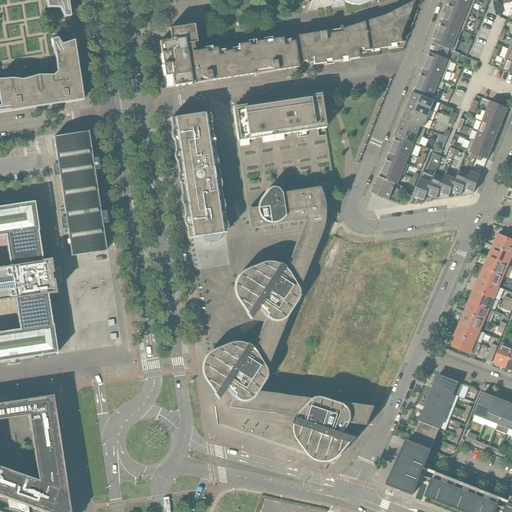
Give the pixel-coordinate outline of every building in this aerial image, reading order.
[(46,0),(47,0),(47,8),(60,9),(65,18),(71,17),(68,0),(46,0)] [(451,0),(450,3),(471,11),(475,1),(473,0),(471,0),(472,0),(471,0),(451,0)] [(313,34),(298,36),(302,62),(306,62),(306,64),(313,63),(313,66),(359,59),(357,49),(401,43),(398,27),(404,26),(414,1),(384,16),(342,29),(319,33),(306,25),(307,32),(313,34)] [(446,13),(467,21),(471,11),(450,3),(446,13)] [(462,31),(462,32),(463,32),(463,31),(467,21),(446,13),(442,23),(462,31)] [(458,41),(462,32),(462,31),(442,23),(438,33),(458,41)] [(298,68),(295,49),(294,42),(290,42),(290,40),(283,41),(283,38),(192,52),(192,50),(194,50),(193,44),(197,43),(196,37),(194,25),(169,29),(171,40),(159,42),(161,51),(166,88),(298,68)] [(458,41),(438,33),(434,44),(450,51),(455,53),(458,45),(459,41),(458,41)] [(83,100),(78,69),(74,41),(62,45),(57,38),(51,40),(56,59),(57,69),(57,72),(54,76),(38,76),(23,80),(13,79),(0,79),(0,103),(0,106),(0,113),(43,107),(83,100)] [(434,44),(430,53),(446,59),(451,62),(456,64),(460,55),(455,53),(450,51),(434,44)] [(426,63),(447,71),(451,62),(446,59),(430,53),(426,63)] [(511,74),(511,61),(507,60),(507,61),(505,66),(503,71),(511,74)] [(470,70),(474,71),(478,62),(473,61),(470,70)] [(440,80),(443,82),(443,81),(447,71),(426,63),(422,73),(440,80)] [(436,90),(436,89),(440,80),(422,73),(418,83),(436,90)] [(434,101),(435,102),(435,101),(439,91),(436,89),(436,90),(418,83),(414,93),(434,101)] [(410,101),(431,110),(434,102),(434,101),(414,93),(414,92),(413,92),(413,93),(410,101)] [(238,141),(325,128),(320,94),(233,107),(238,141)] [(406,110),(428,119),(431,110),(410,101),(409,102),(406,110)] [(486,112),(504,119),(508,109),(507,108),(490,101),(490,102),(486,112)] [(428,119),(406,110),(402,120),(423,128),(424,128),(426,121),(428,119)] [(482,122),(500,129),(504,119),(486,112),(482,122)] [(189,239),(207,236),(226,233),(208,113),(189,116),(171,119),(189,239)] [(423,128),(402,120),(399,128),(423,137),(426,129),(423,128)] [(496,139),(500,129),(482,122),(478,132),(496,139)] [(396,137),(414,143),(419,145),(423,137),(399,128),(396,136),(396,137),(395,137),(396,137)] [(105,212),(100,213),(97,192),(94,170),(99,170),(97,159),(92,160),(88,132),(53,138),(57,165),(52,166),(54,176),(59,176),(62,197),(65,218),(61,219),(62,230),(67,229),(71,256),(106,251),(102,224),(107,223),(105,212)] [(496,139),(478,132),(474,142),(492,149),(496,139)] [(440,135),(437,143),(444,146),(448,137),(444,136),(440,135)] [(392,147),(410,154),(410,155),(412,156),(412,155),(416,145),(413,144),(414,143),(396,137),(392,147)] [(488,159),(490,153),(492,149),(474,142),(471,140),(470,142),(467,151),(472,153),(477,155),(482,158),(488,159)] [(406,164),(410,155),(410,154),(392,147),(390,154),(388,157),(406,164)] [(402,174),(402,175),(404,176),(404,175),(408,165),(406,164),(388,157),(384,167),(402,174)] [(396,183),(396,184),(398,185),(402,175),(402,174),(384,167),(380,177),(396,183)] [(458,176),(452,191),(462,195),(464,189),(470,174),(469,174),(459,170),(457,176),(458,176)] [(470,174),(464,189),(474,193),(481,176),(470,171),(469,174),(470,174)] [(445,178),(439,193),(449,197),(452,191),(458,176),(457,176),(447,172),(444,178),(445,178)] [(439,193),(445,178),(444,178),(434,174),(430,183),(431,183),(427,195),(437,199),(439,193)] [(376,185),(401,195),(401,194),(402,194),(403,193),(401,193),(403,189),(404,189),(405,189),(403,188),(404,188),(396,184),(396,183),(380,177),(379,176),(379,177),(379,178),(376,185)] [(427,195),(431,183),(430,183),(420,179),(413,197),(414,197),(415,197),(424,201),(427,195)] [(401,195),(376,185),(374,189),(372,194),(397,204),(399,199),(400,199),(401,198),(399,198),(401,195)] [(357,437),(345,434),(352,424),(368,426),(376,407),(358,404),(347,403),(276,394),(267,393),(257,392),(280,334),(318,240),(320,235),(323,228),(324,224),(325,218),(325,213),(325,206),(324,202),(323,199),(322,194),(319,188),(285,193),(283,192),(279,189),(277,188),(275,187),(272,187),(270,188),(268,190),(259,200),(258,204),(257,208),(248,209),(251,229),(305,221),(298,237),(287,264),(286,268),(285,268),(279,264),(276,263),(272,262),(268,262),(264,263),(248,269),(244,271),(241,273),(238,276),(236,279),(234,283),(234,286),(234,290),(234,294),(235,298),(237,301),(251,320),(258,310),(266,318),(253,348),(253,347),(247,344),(243,343),(239,342),(235,342),(231,343),(220,347),(213,350),(210,352),(207,354),(206,356),(204,358),(203,361),(202,364),(201,366),(201,370),(202,374),(203,378),(205,381),(218,400),(222,394),(225,390),(233,398),(229,408),(249,411),(259,412),(298,417),(298,418),(295,424),(296,424),(296,428),(296,432),(297,436),(298,440),(306,450),(309,453),(311,457),(313,458),(314,459),(316,460),(318,461),(321,462),(323,463),(327,463),(329,463),(330,462),(331,462),(333,462),(337,460),(338,459),(339,458),(342,455),(357,437)] [(0,301),(0,300),(0,299),(7,299),(7,300),(8,300),(8,298),(14,297),(19,330),(0,332),(0,362),(57,354),(53,324),(52,324),(48,294),(55,293),(53,281),(52,281),(51,277),(50,273),(52,273),(50,260),(43,261),(38,231),(39,231),(34,202),(0,207),(0,236),(5,236),(10,266),(3,267),(3,266),(2,266),(2,268),(0,267),(0,301)] [(493,246),(511,254),(511,240),(498,235),(493,246)] [(489,257),(508,266),(511,256),(511,254),(493,246),(489,257)] [(484,268),(503,277),(509,279),(511,271),(511,267),(508,266),(489,257),(484,268)] [(479,280),(498,288),(503,277),(484,268),(479,280)] [(474,291),(494,299),(498,288),(479,280),(474,291)] [(470,301),(489,310),(494,299),(474,291),(470,301)] [(503,302),(511,306),(511,299),(505,297),(503,302)] [(465,312),(484,321),(490,323),(495,312),(489,310),(470,301),(465,312)] [(501,308),(511,312),(511,310),(511,306),(503,302),(501,308)] [(460,323),(480,332),(484,321),(465,312),(460,323)] [(455,334),(475,343),(480,332),(460,323),(455,334)] [(475,343),(455,334),(451,346),(476,357),(480,345),(475,343)] [(494,364),(506,368),(511,353),(511,348),(502,344),(494,364)] [(496,352),(490,349),(486,360),(492,362),(496,352)] [(434,386),(454,393),(458,383),(438,376),(434,386)] [(429,398),(449,406),(454,393),(434,386),(429,398)] [(27,511),(26,506),(29,507),(32,509),(42,511),(71,511),(70,505),(70,501),(69,498),(68,492),(58,426),(57,416),(56,412),(56,409),(54,398),(54,394),(50,395),(37,397),(25,399),(22,399),(11,401),(8,401),(0,402),(0,496),(2,498),(5,499),(9,500),(11,510),(7,509),(3,510),(0,510),(0,511),(27,511)] [(475,415),(487,420),(495,398),(483,394),(475,415)] [(425,410),(444,417),(449,406),(429,398),(425,410)] [(487,420),(498,424),(506,403),(495,398),(487,420)] [(507,435),(509,428),(511,421),(511,404),(506,403),(498,424),(496,430),(507,435)] [(420,420),(440,428),(444,417),(425,410),(420,420)] [(416,432),(435,440),(440,428),(420,420),(416,432)] [(430,452),(431,451),(435,440),(416,432),(411,443),(411,444),(430,452)] [(430,487),(436,472),(424,467),(430,452),(411,444),(411,443),(408,442),(408,441),(407,441),(388,485),(401,491),(401,490),(413,495),(418,482),(430,487)] [(500,497),(496,496),(436,472),(430,487),(426,497),(464,511),(494,511),(500,498),(500,497)]
